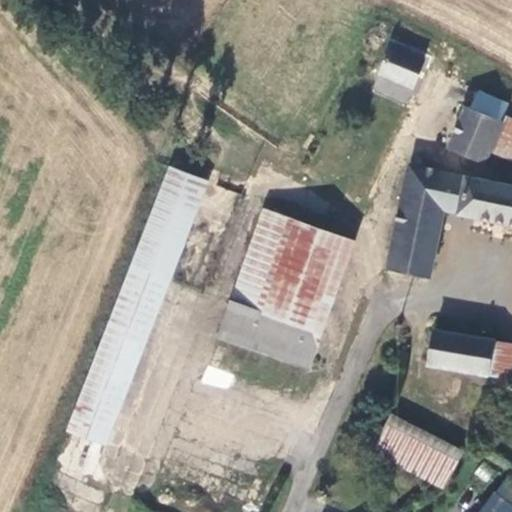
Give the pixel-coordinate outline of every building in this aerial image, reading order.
[(410,89),(421,64),(392,51),(382,74),(410,89)] [(498,118),(504,103),(474,90),(467,106),(498,118)] [(502,120),(498,118),(467,106),(466,105),(447,149),(484,164),(489,151),(502,120)] [(511,124),(502,120),(489,151),(511,160),(511,124)] [(511,188),(409,168),(386,270),(424,281),(442,213),(511,229),(511,188)] [(206,191),(168,177),(70,431),(109,445),(206,191)] [(311,373),(356,244),(264,213),(220,342),(311,373)] [(486,380),(494,345),(434,332),(426,368),(486,380)] [(506,384),(511,353),(511,346),(494,345),(486,380),(506,384)] [(459,453),(390,421),(371,456),(442,490),(459,453)] [(511,511),(511,510),(495,497),(482,511),(511,511)]
